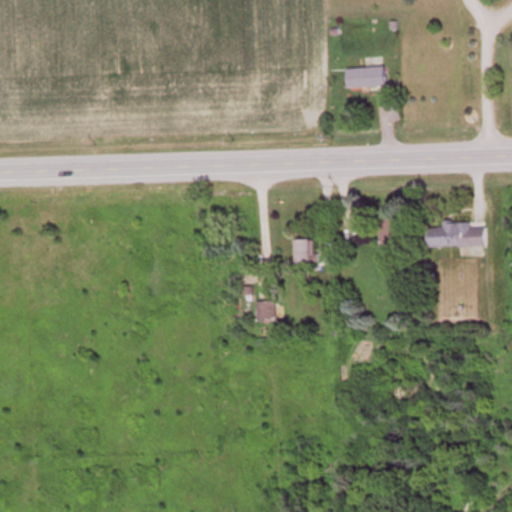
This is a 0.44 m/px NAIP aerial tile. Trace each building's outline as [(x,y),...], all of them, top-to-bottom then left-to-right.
[(350,70),(350,89),(388,89),(388,70),(350,70)] [(411,250),(410,224),(382,225),(383,250),(411,250)] [(475,224),(446,225),(446,230),(432,230),(432,249),(489,249),(489,228),(475,228),(475,224)] [(320,268),(320,242),(299,242),(299,268),(320,268)] [(260,304),(260,321),(279,321),(279,304),(260,304)]
